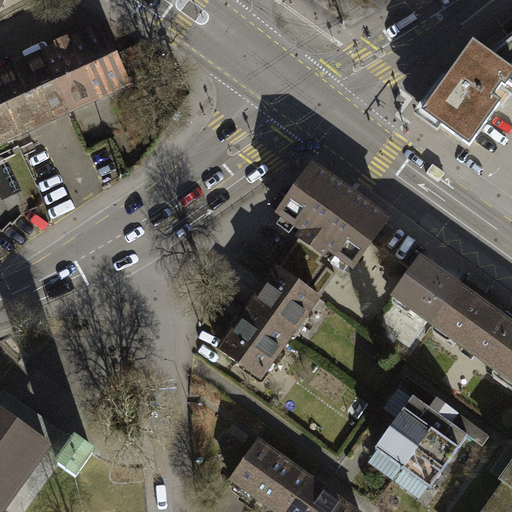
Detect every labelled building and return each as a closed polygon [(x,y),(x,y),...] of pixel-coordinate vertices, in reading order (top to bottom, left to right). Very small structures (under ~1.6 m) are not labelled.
[(0,0),(0,13),(5,17),(14,0),(0,0)] [(104,26),(42,55),(72,118),(134,89),(104,26)] [(511,85),(511,66),(495,54),(475,40),(423,114),(470,147),(499,105),(491,99),(502,84),(509,89),(511,85)] [(511,66),(511,85),(509,89),(511,91),(511,41),(495,54),(511,66)] [(0,151),(72,118),(42,55),(0,74),(0,151)] [(329,249),(354,267),(387,221),(314,168),(280,214),(305,232),(301,239),(324,256),(329,249)] [(324,256),(301,239),(296,246),(319,263),(324,256)] [(296,246),(279,269),(302,286),(319,263),(296,246)] [(421,260),(394,297),(434,326),(461,289),(421,260)] [(250,310),(290,339),(319,298),(302,286),(279,269),(250,310)] [(461,289),(434,326),(433,326),(511,382),(511,324),(461,288),(461,289)] [(221,350),(260,379),(290,339),(250,310),(221,350)] [(490,437),(407,377),(400,387),(414,397),(376,449),(431,489),(469,437),(483,447),(490,437)] [(0,511),(48,446),(0,411),(0,511)] [(235,482),(276,511),(289,511),(316,475),(266,439),(235,482)] [(94,453),(76,440),(58,465),(76,478),(94,453)] [(511,511),(511,470),(504,481),(506,482),(505,483),(505,485),(504,487),(485,511),(511,511)] [(289,511),(366,511),(316,475),(289,511)]
